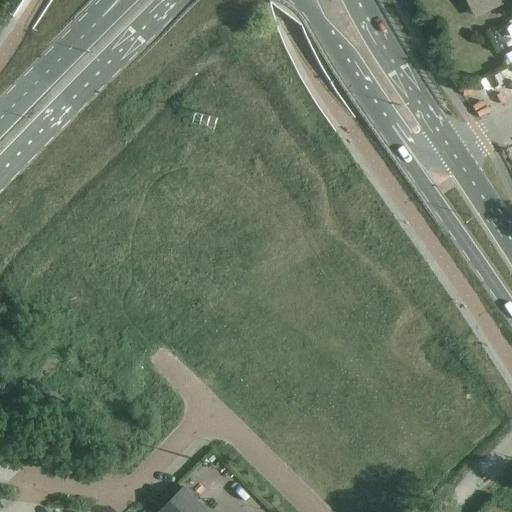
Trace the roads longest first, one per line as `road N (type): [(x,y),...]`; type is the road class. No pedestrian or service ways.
road 1 (primary): [(305,0),(511,314)]
road 2 (primary): [(511,256),(358,0)]
road 3 (secondary): [(0,173),(171,0)]
road 4 (unclassified): [(207,408),(116,496),(18,478)]
road 5 (secondary): [(103,17),(0,122)]
road 6 (unclassified): [(310,511),(207,408)]
